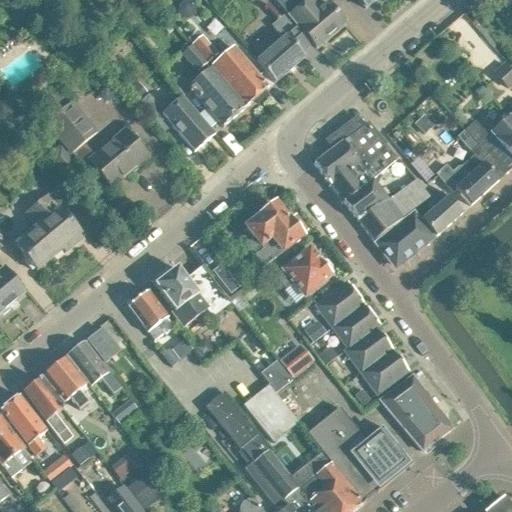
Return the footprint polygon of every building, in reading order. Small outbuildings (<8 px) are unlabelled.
[(274,0),(297,26),(312,44),(316,50),(345,25),(327,4),(318,11),(308,0),(274,0)] [(375,0),(355,0),(364,10),(375,0)] [(189,21),(195,16),(196,9),(191,3),(183,2),(177,7),(177,14),(182,20),(189,21)] [(293,30),(282,17),(270,27),(281,40),(256,62),(274,84),(305,58),(301,53),(312,44),(297,26),(293,30)] [(216,18),(205,26),(220,47),(232,38),(216,18)] [(220,63),(216,59),(217,58),(202,41),(193,49),(233,94),(245,109),(268,90),(255,75),(234,52),(220,63)] [(511,61),(511,42),(510,41),(501,54),(511,61)] [(188,51),(185,46),(181,50),(184,54),(182,56),(197,74),(202,70),(206,75),(189,90),(209,114),(222,129),(244,111),(191,49),(188,51)] [(507,92),(511,87),(511,75),(503,65),(492,75),(507,92)] [(138,101),(147,94),(136,82),(128,89),(138,101)] [(147,96),(138,104),(150,117),(158,126),(165,120),(172,129),(181,139),(194,154),(214,136),(201,121),(182,100),(177,104),(169,95),(156,106),(147,96)] [(96,135),(70,104),(45,125),(82,169),(89,164),(111,190),(148,159),(125,132),(94,158),(83,145),(96,135)] [(424,137),(433,128),(423,117),(414,126),(424,137)] [(511,169),(511,123),(508,119),(496,129),(487,137),(475,122),(464,132),(478,148),(487,156),(489,154),(507,175),(511,169)] [(364,127),(313,166),(343,204),(371,183),(397,162),(380,140),(367,124),(364,127)] [(487,156),(478,148),(464,132),(456,140),(472,158),(460,168),(457,169),(451,174),(446,168),(442,171),(435,164),(426,172),(433,180),(436,177),(452,195),(455,191),(470,208),(507,175),(489,154),(487,156)] [(67,185),(82,172),(61,146),(45,159),(67,185)] [(382,205),(358,224),(373,243),(430,199),(416,181),(392,199),(388,203),(387,202),(383,205),(382,205)] [(371,183),(343,204),(358,224),(382,205),(383,205),(387,202),(388,203),(392,199),(384,189),(379,193),(371,183)] [(46,199),(27,215),(38,228),(15,247),(24,258),(22,260),(31,270),(33,268),(36,272),(61,251),(64,254),(80,241),(77,237),(79,236),(69,225),(58,211),(57,212),(55,209),(63,203),(54,192),(46,199)] [(435,239),(462,215),(448,201),(442,194),(427,207),(432,212),(420,223),(422,224),(435,239)] [(253,239),(243,246),(263,271),(285,252),(301,240),(299,237),(306,232),(295,218),(288,223),(275,206),(274,207),(273,206),(268,205),(262,210),(261,215),(262,216),(245,229),(253,239)] [(395,271),(400,267),(433,241),(413,216),(375,246),(395,271)] [(319,262),(309,250),(294,263),(282,273),(283,274),(276,281),(286,293),(294,286),(305,298),(316,290),(331,277),(330,275),(331,269),(326,264),(320,263),(319,262)] [(2,271),(0,268),(0,316),(2,317),(9,312),(8,308),(25,294),(13,279),(4,269),(2,271)] [(229,297),(237,290),(220,268),(211,275),(229,297)] [(189,286),(177,271),(154,288),(166,304),(175,314),(172,317),(181,329),(205,311),(212,319),(229,306),(205,273),(189,286)] [(331,330),(363,306),(347,285),(315,308),(331,330)] [(163,336),(157,328),(167,320),(147,293),(127,309),(139,325),(147,335),(148,334),(154,342),(163,336)] [(344,355),(376,331),(380,328),(363,306),(331,330),(347,351),(343,354),(344,355)] [(175,336),(184,350),(206,334),(197,321),(175,336)] [(325,332),(318,323),(305,332),(312,342),(325,332)] [(104,364),(119,353),(102,331),(87,342),(104,364)] [(360,376),(392,352),(376,331),(344,355),(360,376)] [(204,339),(191,349),(201,363),(215,353),(204,339)] [(102,368),(96,361),(84,345),(66,359),(87,386),(90,389),(101,381),(113,397),(121,390),(113,379),(115,377),(105,365),(102,368)] [(292,380),(313,363),(300,347),(279,363),(292,380)] [(319,357),(327,366),(338,358),(331,348),(319,357)] [(376,397),(392,385),(408,373),(392,352),(360,376),(376,397)] [(87,405),(78,393),(87,386),(66,359),(41,379),(54,394),(63,405),(69,400),(78,412),(87,405)] [(379,403),(422,453),(423,452),(425,454),(433,447),(432,445),(451,431),(412,378),(379,403)] [(62,446),(71,439),(54,417),(62,410),(52,396),(39,381),(22,394),(35,410),(62,446)] [(273,445),(298,425),(268,388),(243,407),(273,445)] [(244,448),(256,437),(221,396),(205,410),(240,451),(241,450),(244,448)] [(45,450),(37,440),(46,433),(31,413),(19,397),(0,411),(0,413),(12,428),(27,448),(27,447),(35,458),(45,450)] [(335,473),(362,506),(412,466),(382,429),(365,442),(339,409),(306,435),(322,454),(331,465),(336,472),(335,473)] [(0,465),(10,478),(20,470),(11,459),(23,450),(11,435),(0,421),(0,465)] [(242,452),(238,455),(248,467),(252,464),(267,452),(257,439),(242,452)] [(150,462),(158,456),(149,443),(141,449),(150,462)] [(79,467),(88,460),(80,450),(71,456),(79,467)] [(315,511),(299,490),(294,484),(290,478),(268,452),(253,465),(252,464),(251,464),(248,467),(244,471),(277,511),(315,511)] [(134,453),(124,461),(132,472),(143,464),(142,463),(134,453)] [(322,454),(290,478),(294,484),(299,490),(315,511),(354,511),(362,506),(335,473),(336,472),(331,465),(322,454)] [(149,472),(125,491),(136,505),(160,486),(149,472)] [(60,496),(73,487),(65,477),(53,486),(60,496)] [(117,493),(107,500),(116,511),(138,511),(121,490),(117,493)] [(511,511),(511,507),(506,500),(490,511),(511,511)] [(262,511),(254,502),(252,504),(247,503),(242,505),(239,511),(219,511),(216,511),(262,511)]
